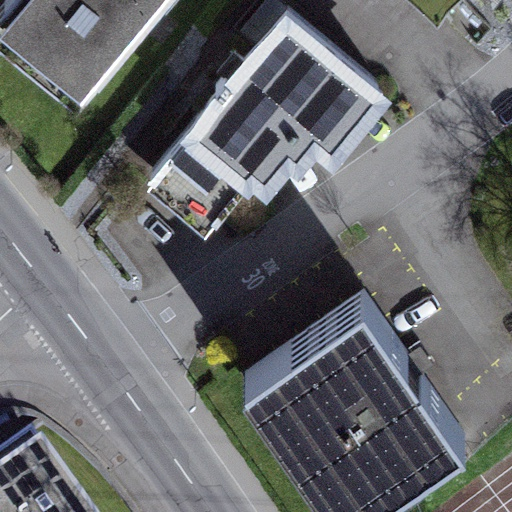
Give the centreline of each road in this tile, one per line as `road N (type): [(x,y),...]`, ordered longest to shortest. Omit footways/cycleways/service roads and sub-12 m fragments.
road 1 (residential): [(109,370),(511,72)]
road 2 (residential): [(109,370),(209,511)]
